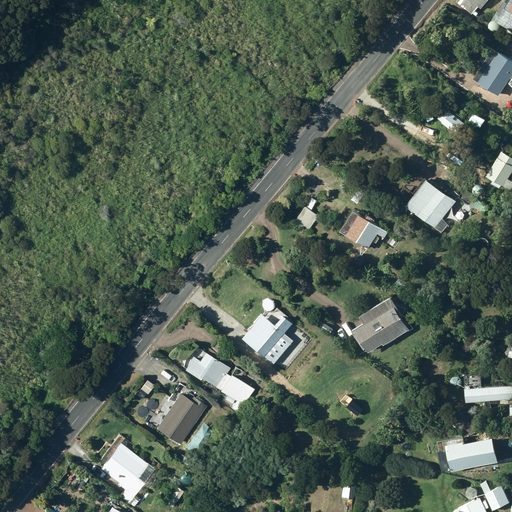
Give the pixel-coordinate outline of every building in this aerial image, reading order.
[(488,1),(487,0),(458,0),(457,2),(472,15),(478,7),(481,10),(488,1)] [(494,20),(511,31),(511,0),(508,5),(504,3),(494,20)] [(511,61),(494,50),(474,80),(499,97),(511,79),(511,61)] [(434,123),(449,106),(441,100),(427,117),(434,123)] [(479,137),(472,132),(469,136),(476,141),(479,137)] [(511,175),(511,157),(502,152),(488,178),(511,191),(511,189),(511,181),(510,180),(511,175)] [(406,207),(442,233),(448,226),(443,222),(457,202),(425,180),(406,207)] [(363,209),(371,196),(364,192),(356,204),(363,209)] [(486,207),(475,198),(471,204),(482,213),(486,207)] [(307,232),(318,217),(304,207),(293,222),(307,232)] [(341,233),(369,250),(374,242),(376,244),(380,239),(377,237),(378,234),(385,239),(388,234),(374,225),(376,221),(369,217),(366,221),(353,212),(341,233)] [(388,285),(393,288),(396,284),(402,288),(406,282),(399,278),(395,284),(391,281),(388,285)] [(391,298),(361,317),(365,324),(354,331),(368,354),(383,345),(384,347),(409,331),(402,319),(403,318),(391,298)] [(292,342),(288,338),(292,327),(280,317),(273,326),(261,316),(240,340),(262,359),(264,357),(272,365),(292,342)] [(229,369),(205,354),(199,362),(192,358),(184,371),(200,382),(201,379),(220,391),(219,392),(227,397),(225,400),(232,404),(234,401),(235,402),(231,408),(239,414),(253,392),(226,374),(229,369)] [(451,384),(452,386),(454,387),(456,387),(458,387),(459,386),(461,384),(461,382),(461,380),(461,379),(460,377),(458,376),(456,375),(454,375),(452,376),(451,377),(450,379),(450,381),(450,383),(451,384)] [(180,446),(206,407),(204,405),(206,402),(179,384),(171,396),(176,400),(155,429),(180,446)] [(467,404),(511,400),(511,386),(466,390),(467,404)] [(148,407),(149,408),(151,409),(153,410),(155,409),(157,408),(158,407),(159,405),(159,403),(158,401),(157,399),(155,398),(153,398),(152,398),(150,399),(148,400),(147,401),(147,403),(147,405),(148,407)] [(288,414),(289,415),(291,416),(293,416),(295,416),(297,415),(298,413),(299,412),(299,410),(298,408),(297,406),(295,405),(293,405),(292,405),(290,405),(288,407),(287,408),(287,410),(287,412),(288,414)] [(137,415),(138,417),(140,417),(142,418),(144,417),(145,416),(147,415),(147,413),(148,411),(147,409),(146,408),(144,406),(142,406),(140,406),(139,407),(137,408),(136,410),(136,411),(136,413),(137,415)] [(454,425),(455,426),(456,427),(458,427),(459,427),(460,426),(461,425),(462,424),(462,422),(461,421),(460,420),(459,419),(458,419),(456,419),(455,419),(454,420),(453,421),(453,423),(453,424),(454,425)] [(208,438),(199,431),(190,444),(199,450),(208,438)] [(452,473),(498,463),(493,439),(465,445),(465,443),(446,446),(452,473)] [(120,444),(101,470),(125,488),(119,496),(129,504),(133,498),(149,509),(161,493),(154,488),(148,496),(139,489),(153,471),(147,466),(148,464),(120,444)] [(190,462),(185,457),(181,461),(186,466),(187,466),(189,468),(192,465),(190,463),(190,462)] [(480,484),(493,511),(510,504),(502,485),(491,490),(487,481),(480,484)] [(178,482),(174,490),(180,493),(184,485),(178,482)] [(468,494),(469,495),(471,496),(473,497),(475,496),(476,495),(478,494),(478,492),(478,490),(478,488),(477,486),(475,485),(473,485),(471,485),(470,486),(468,487),(467,488),(467,490),(467,492),(468,494)] [(172,491),(165,503),(177,511),(184,499),(172,491)] [(486,511),(485,510),(489,508),(485,499),(481,502),(480,499),(453,511),(486,511)] [(127,511),(113,503),(107,511),(127,511)]
